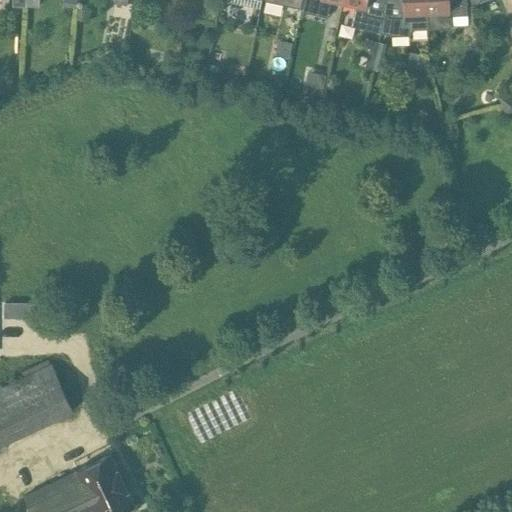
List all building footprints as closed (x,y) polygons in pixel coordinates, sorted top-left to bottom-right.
[(265,0),(266,2),(301,9),(300,12),(301,12),(303,0),(265,0)] [(337,0),(344,1),(344,0),(303,0),(301,12),(328,17),(331,0),(337,0)] [(344,0),(344,1),(356,4),(350,26),(381,33),(384,18),(385,0),(344,0)] [(428,26),(426,0),(385,0),(384,18),(381,33),(392,36),(409,36),(415,30),(428,29),(428,26)] [(426,0),(428,26),(451,25),(450,16),(468,15),(467,10),(466,0),(426,0)] [(376,58),(376,55),(376,54),(379,42),(363,39),(359,54),(368,56),(365,67),(373,69),(376,58)] [(278,49),(281,53),(289,55),(292,43),(279,41),(278,49)] [(373,69),(379,70),(382,56),(376,54),(376,55),(376,58),(373,69)] [(464,69),(475,71),(479,56),(467,54),(464,69)] [(407,66),(425,69),(427,59),(409,56),(407,66)] [(305,84),(304,92),(322,95),(324,87),(305,84)] [(31,302),(31,317),(43,317),(46,317),(46,302),(31,302)] [(0,391),(0,444),(72,411),(52,368),(0,391)] [(118,511),(135,504),(111,454),(24,496),(32,511),(118,511)]
